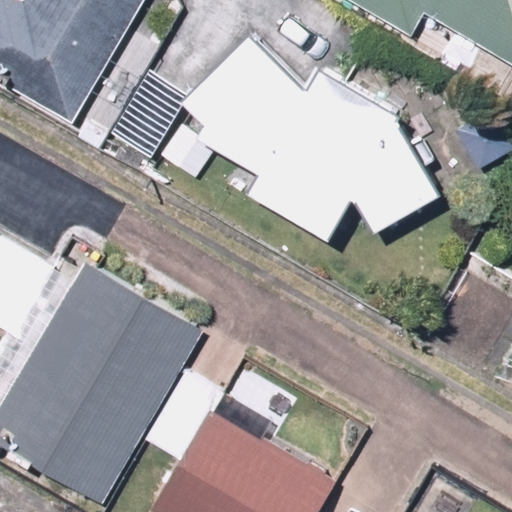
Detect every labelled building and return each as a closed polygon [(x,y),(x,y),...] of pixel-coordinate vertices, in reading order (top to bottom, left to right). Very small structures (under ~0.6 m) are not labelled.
[(144,0),(27,0),(24,6),(13,0),(0,0),(0,87),(5,90),(6,88),(76,126),(144,0)] [(511,0),(335,0),(398,39),(412,17),(511,78),(511,0)] [(293,98),(239,40),(166,108),(183,128),(159,157),(188,178),(204,159),(241,177),(230,198),(316,248),(341,209),(358,237),(423,194),(388,128),(318,74),(293,98)] [(0,330),(7,335),(45,268),(0,241),(0,330)] [(0,465),(81,511),(91,511),(199,326),(58,245),(45,268),(7,335),(0,346),(0,465)] [(511,376),(511,337),(495,367),(511,376)] [(142,446),(177,467),(150,511),(309,511),(328,481),(209,411),(224,386),(189,366),(142,446)]
